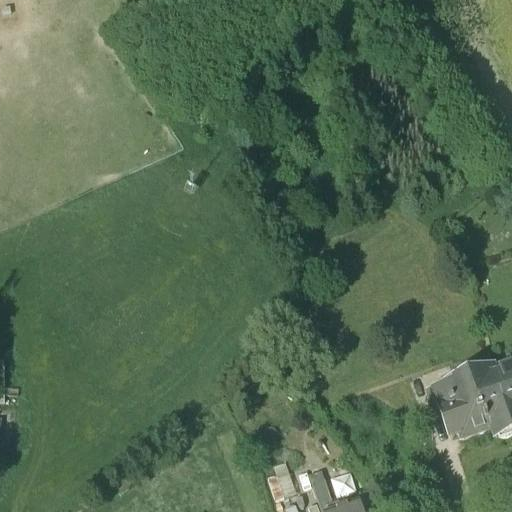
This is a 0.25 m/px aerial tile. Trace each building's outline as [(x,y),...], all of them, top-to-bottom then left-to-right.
[(455,381),(427,390),(429,395),(434,410),(440,408),(450,438),(461,434),(469,432),(471,438),(492,431),(495,440),(497,439),(498,440),(500,441),(502,441),(503,442),(505,441),(507,441),(508,440),(510,439),(511,438),(511,436),(511,430),(494,375),(498,374),(495,367),(474,374),(469,372),(457,376),(455,381)] [(511,369),(498,374),(494,375),(511,430),(511,369)] [(312,420),(306,412),(297,419),(303,427),(312,420)] [(321,475),(309,479),(319,511),(360,511),(359,505),(349,509),(347,502),(332,507),(321,475)] [(397,485),(378,501),(386,511),(406,511),(414,507),(397,485)]
